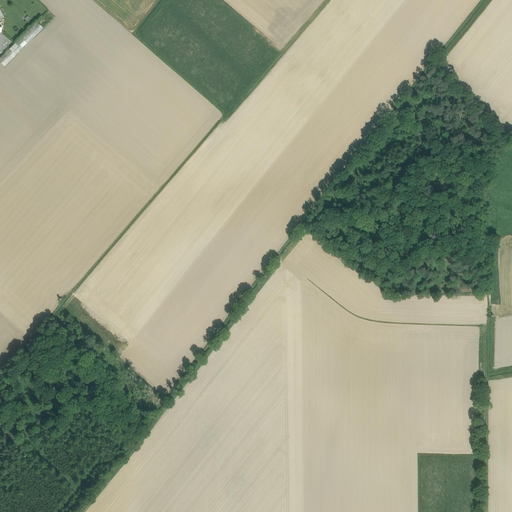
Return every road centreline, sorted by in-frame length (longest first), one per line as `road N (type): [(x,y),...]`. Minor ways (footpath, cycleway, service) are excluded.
road 1 (track): [(486,511),(486,298)]
road 2 (track): [(81,511),(160,414)]
